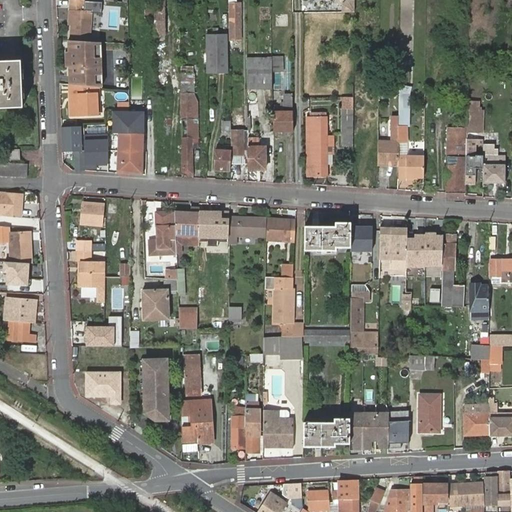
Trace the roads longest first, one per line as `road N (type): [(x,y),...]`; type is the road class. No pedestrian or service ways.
road 1 (residential): [(51,182),(511,210)]
road 2 (residential): [(51,182),(61,393),(172,470)]
road 3 (residential): [(511,458),(200,478)]
road 4 (residential): [(51,182),(44,0)]
road 5 (residential): [(169,482),(0,497)]
